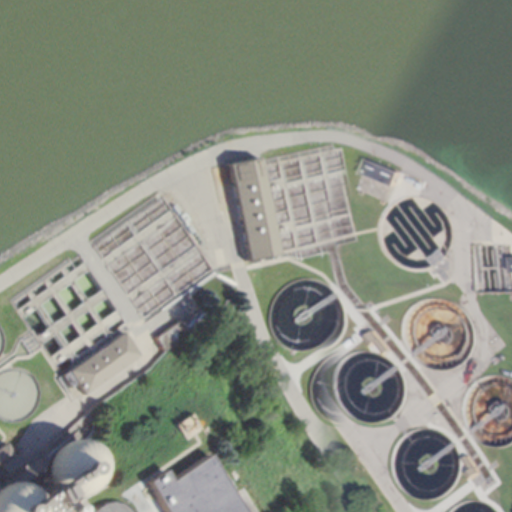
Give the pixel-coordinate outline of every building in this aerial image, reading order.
[(245,263),(276,256),(254,157),(222,164),(245,263)] [(404,173),(398,188),(365,174),(372,160),(404,173)] [(407,347),(422,348),(424,314),(409,313),(407,347)] [(179,321),(188,334),(164,350),(155,337),(179,321)] [(66,370),(83,395),(139,356),(121,331),(66,370)] [(360,338),(369,331),(383,351),(377,356),(373,354),(375,353),(376,352),(370,343),(366,346),(360,338)] [(61,440),(70,439),(79,440),(87,444),(94,451),(98,459),(99,468),(98,477),(94,485),(88,492),(80,496),(71,497),(63,497),(56,494),(53,492),(50,489),(45,484),(42,477),(41,469),(42,462),(43,457),(44,454),(49,448),(54,443),(61,440)] [(65,508),(59,511),(44,511),(39,504),(39,502),(35,494),(28,487),(18,482),(11,481),(1,467),(0,467),(0,446),(6,442),(25,465),(40,453),(43,457),(42,462),(41,469),(42,477),(45,484),(50,489),(53,492),(65,508)] [(162,511),(142,481),(159,470),(166,480),(203,454),(242,511),(162,511)] [(461,480),(456,473),(460,471),(452,459),(457,455),(459,459),(466,468),(470,474),(461,480)] [(0,511),(0,482),(1,482),(11,481),(18,482),(20,482),(28,487),(35,494),(39,502),(39,504),(40,511),(0,511)] [(103,502),(112,502),(120,504),(127,509),(129,511),(87,511),(88,511),(95,506),(103,502)]
